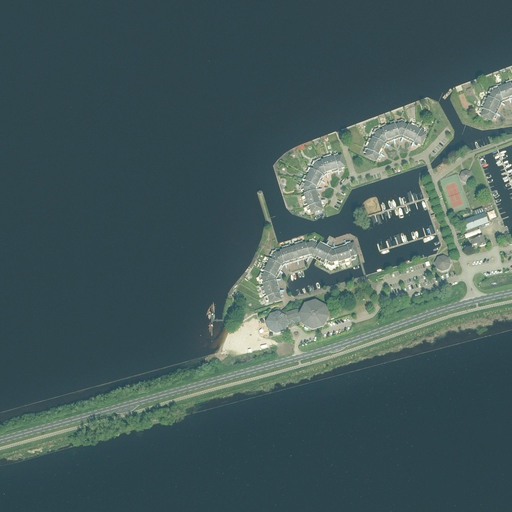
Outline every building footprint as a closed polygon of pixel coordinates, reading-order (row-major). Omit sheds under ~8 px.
[(482,114),(481,116),(492,121),(493,119),(495,120),(497,116),(496,116),(502,103),(511,99),(511,84),(511,85),(509,81),(505,82),(506,85),(502,87),(500,84),(497,86),(498,90),(495,91),(494,88),(490,89),(488,93),(491,94),(489,98),(488,97),(487,100),(484,99),(481,106),(484,107),(483,110),(481,109),(479,113),(482,114)] [(423,133),(425,131),(421,129),(420,131),(418,130),(419,127),(412,123),(411,126),(408,125),(408,126),(404,124),(405,122),(402,120),(397,122),(399,125),(396,126),(394,122),(390,123),(391,126),(386,128),(385,125),(381,126),(383,130),(380,132),(379,129),(374,130),(373,134),(376,135),(374,139),(373,138),(372,141),(369,139),(365,147),(368,148),(367,150),(366,149),(364,153),(367,155),(366,157),(377,162),(378,160),(380,161),(382,157),(381,156),(387,143),(401,138),(414,144),(413,145),(417,147),(418,145),(421,146),(426,135),(423,133)] [(302,183),(299,187),(301,191),(304,190),(305,194),(304,194),(304,197),(301,198),(304,206),(307,205),(308,207),(306,208),(307,212),(310,211),(311,213),(322,210),(322,207),(324,206),(323,202),(322,203),(318,189),(325,176),(338,171),(339,173),(343,171),(342,169),(344,168),(341,156),(338,157),(337,154),(333,155),(334,157),(332,158),(331,155),(323,157),(324,160),(321,161),(321,159),(317,160),(313,162),(311,166),(314,167),(312,170),(308,168),(306,172),(309,173),(307,178),(304,176),(302,180),(306,182),(304,185),(302,183)] [(470,173),(466,172),(462,173),(460,177),(462,181),(466,182),(469,181),(471,177),(470,173)] [(466,232),(469,241),(470,241),(472,246),(477,244),(478,247),(485,245),(482,236),(480,237),(477,227),(488,223),(488,222),(489,221),(489,220),(488,216),(486,215),(485,215),(484,214),(462,222),(465,232),(466,232)] [(260,274),(258,278),(259,282),(262,281),(264,285),(262,285),(263,287),(260,288),(262,296),(266,295),(266,298),(264,298),(266,302),(269,301),(269,304),(281,300),(280,298),(283,297),(282,293),(280,293),(276,280),(283,266),(311,258),(324,264),(326,261),(328,262),(327,265),(331,267),(335,266),(334,263),(338,262),(338,263),(341,262),(342,265),(349,263),(348,260),(351,259),(351,261),(355,260),(354,257),(357,256),(353,244),(351,245),(350,242),(346,244),(346,245),(333,249),(320,242),(318,246),(315,245),(317,242),(313,240),(309,241),(310,244),(306,245),(306,244),(303,245),(302,242),(294,244),(295,247),(290,248),(289,245),(282,248),(283,251),(280,252),(280,253),(276,254),(276,251),(272,252),(270,256),(273,258),(271,261),(267,258),(265,262),(268,264),(266,268),(263,267),(261,270),(265,272),(263,275),(260,274)] [(449,259),(443,256),(437,258),(435,263),(436,269),(442,272),(448,270),(450,265),(449,259)] [(279,314),(278,313),(270,316),(266,323),(269,331),(276,335),(284,332),(287,326),(290,325),(291,328),(296,327),(295,324),(302,321),(303,325),(313,330),(323,327),(328,317),(325,307),(315,302),(305,305),(301,313),(297,311),(285,315),(280,312),(279,314)]
